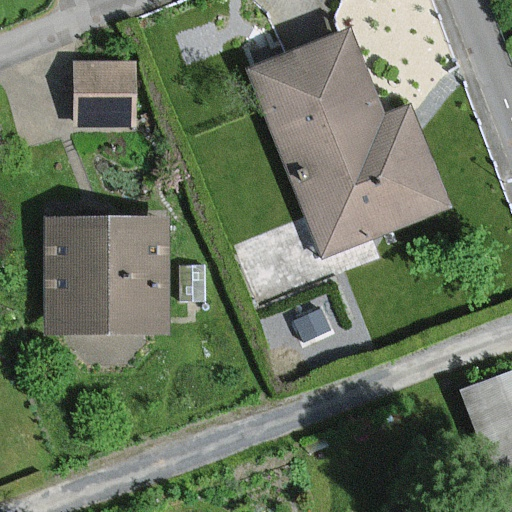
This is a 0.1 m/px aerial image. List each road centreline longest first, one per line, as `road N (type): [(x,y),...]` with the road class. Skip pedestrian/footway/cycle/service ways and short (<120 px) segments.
road 1 (residential): [(128,0),(0,50)]
road 2 (residential): [(466,0),(511,118)]
